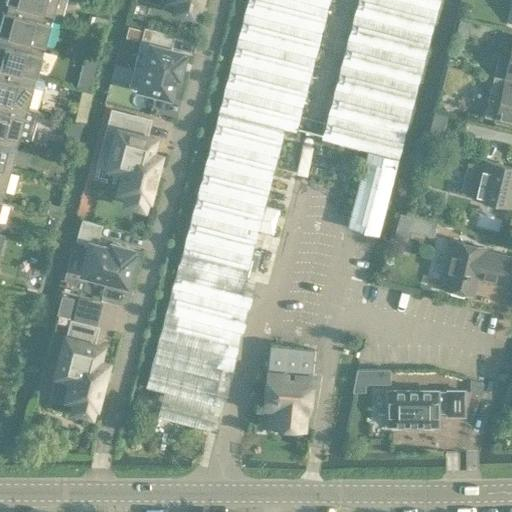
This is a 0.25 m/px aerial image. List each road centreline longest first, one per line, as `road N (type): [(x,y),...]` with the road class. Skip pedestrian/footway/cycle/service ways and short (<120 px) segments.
road 1 (residential): [(96,493),(221,0)]
road 2 (unclassified): [(276,494),(511,494)]
road 3 (unclassified): [(96,493),(276,494)]
